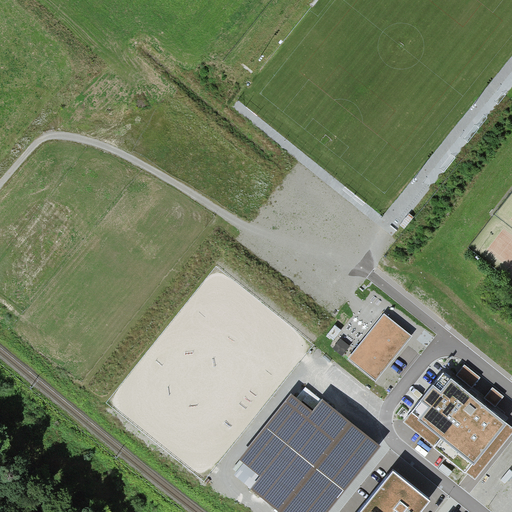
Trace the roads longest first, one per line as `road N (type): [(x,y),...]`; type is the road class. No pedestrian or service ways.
road 1 (track): [(372,275),(355,261),(244,225),(149,167),(77,136),(39,139),(0,183)]
road 2 (residential): [(446,335),(390,404),(386,427),(401,449),(480,511)]
road 3 (track): [(0,432),(102,511)]
